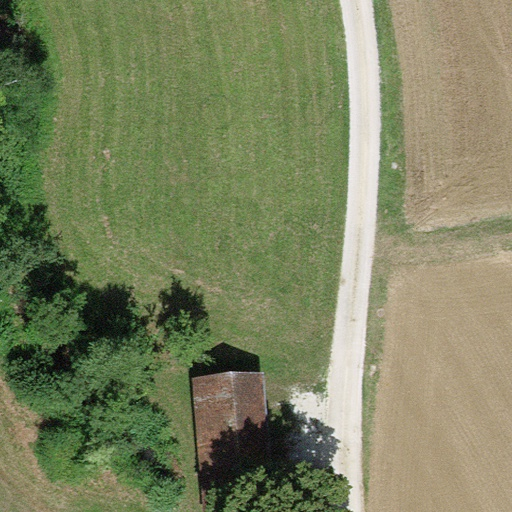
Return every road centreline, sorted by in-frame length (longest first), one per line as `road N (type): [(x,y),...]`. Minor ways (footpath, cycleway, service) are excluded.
road 1 (track): [(343,511),(358,261),(352,0)]
road 2 (track): [(511,233),(358,261)]
